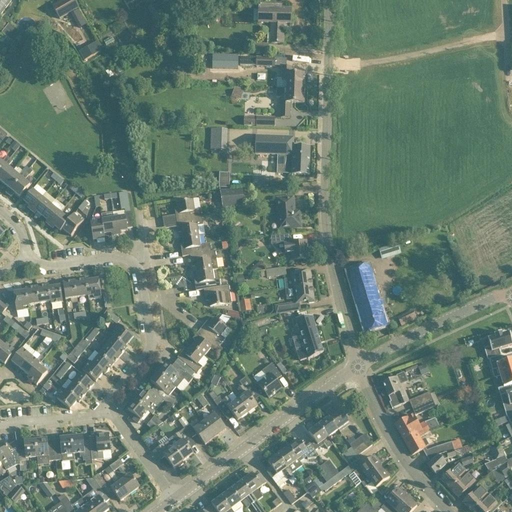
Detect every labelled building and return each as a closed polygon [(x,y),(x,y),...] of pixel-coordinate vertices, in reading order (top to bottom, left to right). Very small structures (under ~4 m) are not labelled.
[(0,0),(0,16),(5,9),(11,1),(9,0),(0,0)] [(59,20),(78,9),(73,0),(65,0),(52,7),(59,20)] [(159,2),(155,5),(149,9),(158,23),(169,16),(159,2)] [(270,43),(273,43),(283,44),(284,24),(290,24),(291,11),(284,11),(284,5),(259,4),(258,23),(271,23),(270,43)] [(14,43),(21,34),(8,24),(1,33),(14,43)] [(102,52),(97,43),(79,53),(84,62),(102,52)] [(252,44),(252,52),(267,53),(267,45),(252,44)] [(434,62),(437,75),(474,66),(476,71),(485,69),(484,64),(490,62),(487,51),(466,56),(464,48),(454,51),(454,50),(446,52),(447,59),(434,62)] [(213,56),(212,69),(238,70),(239,57),(213,56)] [(119,58),(114,60),(119,73),(124,71),(119,58)] [(240,58),(240,67),(274,67),(274,59),(240,58)] [(277,79),(276,88),(286,89),(304,89),(305,75),(291,74),(291,67),(281,67),(281,79),(277,79)] [(235,88),(232,97),(241,100),(245,91),(235,88)] [(276,88),(276,98),(280,98),(280,110),(281,110),(281,118),(290,119),(290,110),(290,104),(304,104),(304,89),(286,89),(276,88)] [(256,118),(256,127),(274,127),(275,119),(256,118)] [(211,137),(211,150),(226,151),(227,138),(211,137)] [(286,175),(309,176),(310,148),(293,147),(294,138),(256,137),(255,155),(286,156),(286,175)] [(15,142),(10,148),(15,152),(20,146),(15,142)] [(0,170),(10,159),(7,157),(2,163),(0,160),(0,170)] [(10,159),(0,170),(0,181),(3,184),(13,172),(8,168),(13,162),(10,159)] [(13,172),(3,184),(9,189),(5,193),(8,195),(26,173),(29,170),(26,167),(23,171),(22,172),(19,176),(13,172)] [(26,173),(8,195),(11,197),(14,193),(20,198),(26,190),(30,186),(24,181),(29,175),(26,173)] [(220,189),(231,189),(231,173),(221,173),(220,189)] [(64,182),(54,174),(51,178),(61,186),(64,182)] [(242,190),(220,193),(223,209),(244,206),(242,190)] [(28,208),(31,211),(42,199),(33,191),(24,202),(29,206),(28,208)] [(130,213),(127,193),(119,194),(122,212),(125,212),(125,214),(130,213)] [(293,198),(276,199),(278,230),(291,229),(291,227),(301,226),(299,212),(292,212),(291,205),(294,205),(293,198)] [(42,199),(31,211),(35,214),(37,212),(42,217),(51,206),(42,199)] [(175,212),(177,222),(202,218),(199,199),(177,203),(178,209),(177,209),(175,212)] [(82,212),(89,204),(85,202),(79,210),(82,212)] [(51,206),(42,217),(48,221),(46,223),(49,226),(60,213),(51,206)] [(60,213),(49,226),(53,230),(55,228),(60,232),(69,221),(60,213)] [(114,219),(113,219),(116,236),(119,235),(121,235),(120,232),(128,231),(127,229),(133,228),(130,213),(125,214),(125,217),(116,218),(114,219)] [(69,221),(60,232),(61,232),(63,230),(71,237),(84,222),(79,218),(77,220),(73,216),(69,221)] [(182,233),(183,239),(198,236),(198,237),(204,236),(202,218),(177,222),(178,231),(181,233),(182,233)] [(108,220),(102,220),(104,235),(110,234),(111,234),(111,236),(116,236),(113,219),(108,220)] [(99,221),(90,222),(92,231),(93,241),(102,240),(105,239),(104,235),(102,220),(99,221)] [(284,244),(285,255),(292,254),(293,262),(309,260),(308,257),(311,257),(310,250),(307,250),(306,242),(292,243),(291,235),(271,237),(271,246),(284,244)] [(182,257),(190,256),(211,253),(211,252),(210,244),(200,246),(198,237),(198,236),(183,239),(184,245),(183,245),(181,248),(182,257)] [(196,267),(197,273),(212,271),(218,270),(215,251),(211,252),(211,253),(190,256),(192,265),(194,267),(196,267)] [(261,261),(251,269),(256,275),(265,267),(261,261)] [(387,327),(369,263),(346,270),(365,333),(387,327)] [(267,278),(287,276),(286,269),(266,271),(267,278)] [(196,292),(204,291),(204,290),(221,287),(220,279),(214,280),(212,271),(197,273),(198,279),(196,279),(194,282),(196,292)] [(290,279),(284,280),(285,290),(294,289),(312,287),(311,280),(313,280),(312,271),(302,273),(290,274),(290,279)] [(81,281),(74,282),(77,298),(83,297),(88,296),(89,296),(86,282),(86,280),(81,281)] [(90,282),(86,282),(89,296),(88,296),(89,301),(93,300),(102,299),(100,290),(99,280),(90,282)] [(72,283),(63,284),(63,287),(66,300),(75,299),(77,298),(74,282),(72,283)] [(222,287),(221,287),(204,290),(204,291),(205,300),(208,302),(209,302),(210,308),(223,306),(232,304),(229,286),(227,286),(222,287)] [(49,287),(37,288),(40,304),(51,303),(49,289),(49,287)] [(60,287),(49,289),(51,303),(51,305),(63,303),(60,287)] [(295,301),(295,304),(308,303),(314,302),(312,287),(294,289),(285,290),(287,302),(295,301)] [(37,288),(26,290),(26,292),(28,306),(40,304),(37,288)] [(26,292),(13,294),(17,312),(29,310),(28,306),(26,292)] [(239,302),(241,313),(251,311),(250,301),(239,302)] [(286,304),(274,306),(275,315),(287,313),(286,304)] [(239,313),(228,311),(227,316),(240,320),(239,313)] [(111,313),(107,317),(117,325),(120,321),(111,313)] [(300,336),(292,338),(299,362),(308,360),(323,354),(312,317),(302,319),(295,320),(300,336)] [(200,330),(220,346),(225,340),(221,337),(228,329),(223,324),(215,318),(211,323),(210,322),(206,323),(200,330)] [(270,325),(267,318),(250,324),(252,331),(270,325)] [(8,325),(16,332),(20,328),(11,320),(8,325)] [(32,327),(28,323),(24,327),(28,331),(32,327)] [(113,333),(111,335),(114,338),(126,347),(127,345),(134,338),(119,325),(113,333)] [(29,336),(20,328),(16,332),(26,340),(29,336)] [(95,329),(91,334),(96,338),(99,333),(95,329)] [(196,342),(192,346),(204,357),(211,349),(215,352),(220,346),(200,330),(194,338),(195,341),(196,342)] [(248,331),(242,334),(245,340),(251,337),(248,331)] [(88,338),(84,343),(88,347),(92,342),(96,338),(91,334),(88,338)] [(499,350),(511,346),(511,344),(509,334),(502,336),(501,334),(494,336),(495,338),(488,340),(490,347),(484,349),(487,361),(501,357),(499,350)] [(110,344),(107,347),(120,357),(123,354),(125,351),(127,348),(126,347),(114,338),(113,340),(110,344)] [(81,345),(77,351),(82,355),(86,349),(88,347),(84,343),(81,345)] [(100,348),(96,352),(100,356),(112,366),(116,361),(118,359),(120,357),(107,347),(103,343),(101,345),(100,348)] [(5,346),(0,352),(0,361),(5,365),(16,352),(7,344),(5,346)] [(204,357),(192,346),(188,351),(187,350),(184,351),(177,358),(197,374),(202,368),(198,364),(204,357)] [(11,362),(20,370),(31,357),(22,349),(11,362)] [(68,358),(67,359),(71,363),(75,358),(78,360),(80,357),(82,355),(77,351),(75,349),(73,351),(68,358)] [(95,352),(87,361),(90,363),(92,365),(103,374),(105,375),(110,369),(111,367),(112,366),(100,356),(96,352),(95,352)] [(64,354),(60,359),(64,362),(67,359),(68,358),(64,354)] [(31,357),(20,370),(29,377),(27,378),(28,379),(39,366),(40,364),(31,357)] [(501,357),(487,361),(488,361),(489,361),(492,372),(498,370),(500,377),(511,372),(511,359),(503,363),(501,357)] [(287,372),(280,362),(277,365),(284,375),(287,372)] [(67,363),(60,372),(64,376),(72,367),(67,363)] [(90,364),(83,372),(96,383),(102,375),(103,374),(92,365),(90,363),(90,364)] [(159,368),(156,372),(176,388),(177,389),(182,393),(189,384),(193,379),(192,378),(184,372),(180,376),(171,369),(166,364),(161,370),(159,368)] [(280,375),(274,367),(272,365),(262,372),(267,378),(258,385),(268,399),(281,390),(274,380),(280,375)] [(426,365),(418,367),(422,376),(429,373),(426,365)] [(39,366),(28,379),(37,386),(47,373),(39,366)] [(61,380),(64,376),(60,372),(56,377),(61,380)] [(157,396),(164,402),(169,406),(173,409),(178,404),(169,397),(176,388),(156,372),(153,376),(155,377),(151,382),(161,391),(157,396)] [(503,388),(498,389),(500,397),(511,392),(511,391),(510,386),(511,385),(511,372),(500,377),(503,388)] [(391,402),(389,403),(392,409),(406,403),(404,398),(406,397),(401,385),(408,383),(404,373),(396,377),(396,378),(383,384),(391,402)] [(74,383),(87,394),(94,385),(81,374),(74,383)] [(215,377),(211,384),(216,386),(220,379),(215,377)] [(242,398),(237,401),(247,415),(258,407),(249,395),(255,391),(246,378),(239,384),(242,387),(237,391),(242,398)] [(8,397),(19,396),(18,382),(2,383),(3,399),(8,399),(8,397)] [(47,392),(51,387),(47,383),(43,388),(46,391),(47,392)] [(66,392),(77,401),(79,403),(87,394),(74,383),(66,392)] [(70,410),(77,401),(66,392),(64,391),(57,400),(70,410)] [(134,400),(148,411),(153,415),(164,402),(157,396),(153,401),(143,392),(138,397),(137,396),(134,400)] [(511,392),(500,397),(507,417),(511,414),(511,392)] [(409,402),(413,410),(419,407),(433,401),(429,393),(409,402)] [(208,406),(201,396),(196,399),(204,409),(208,406)] [(353,407),(352,396),(342,397),(342,408),(353,407)] [(238,422),(247,415),(237,401),(233,405),(227,398),(223,401),(220,397),(214,402),(223,415),(229,410),(238,422)] [(137,424),(148,411),(134,400),(130,403),(132,405),(128,410),(135,416),(132,419),(137,424)] [(419,407),(413,410),(415,416),(435,407),(433,401),(419,407)] [(329,418),(339,431),(348,424),(339,411),(329,418)] [(204,422),(216,438),(226,430),(220,422),(214,414),(204,422)] [(413,416),(395,426),(404,441),(428,428),(430,432),(440,428),(435,419),(425,423),(419,427),(413,416)] [(158,428),(163,424),(155,417),(151,422),(158,428)] [(183,418),(179,421),(184,429),(189,426),(183,418)] [(319,425),(328,438),(339,431),(329,418),(319,425)] [(184,429),(191,439),(197,435),(205,446),(216,438),(204,422),(194,430),(190,425),(189,426),(184,429)] [(314,441),(310,445),(315,452),(325,444),(328,449),(333,445),(328,438),(319,425),(308,433),(314,441)] [(428,428),(404,441),(412,456),(423,450),(425,449),(429,445),(425,439),(420,440),(419,438),(426,435),(430,432),(428,428)] [(178,444),(173,448),(183,462),(194,454),(185,443),(191,439),(184,429),(173,438),(178,444)] [(54,445),(56,461),(62,461),(62,455),(73,454),(71,435),(66,436),(67,438),(60,439),(60,444),(54,445)] [(71,435),(73,454),(80,454),(80,457),(83,457),(83,461),(85,461),(86,465),(92,465),(90,448),(90,441),(84,442),(83,437),(76,437),(76,435),(71,435)] [(97,447),(90,448),(92,465),(95,465),(95,461),(103,460),(103,453),(111,453),(109,435),(96,436),(96,437),(97,447)] [(360,439),(350,445),(354,451),(355,452),(354,453),(357,457),(358,456),(373,446),(365,435),(360,439)] [(35,439),(37,458),(49,457),(49,462),(56,461),(54,445),(48,445),(47,440),(40,441),(40,438),(35,439)] [(25,459),(37,458),(35,439),(31,439),(31,442),(24,442),(25,459)] [(289,448),(300,462),(306,458),(307,459),(316,458),(319,456),(315,452),(310,445),(304,448),(299,440),(289,448)] [(161,447),(153,453),(160,462),(165,458),(173,469),(177,466),(179,468),(183,465),(183,462),(173,448),(168,441),(161,447)] [(4,442),(0,443),(0,459),(2,463),(4,468),(6,471),(16,466),(20,465),(19,451),(11,455),(4,442)] [(451,443),(436,448),(438,457),(454,452),(454,451),(451,443)] [(498,447),(490,451),(495,461),(504,457),(499,446),(498,447)] [(433,461),(426,467),(435,476),(442,469),(446,464),(443,461),(469,453),(472,452),(471,447),(467,448),(454,451),(454,452),(438,457),(436,458),(433,461)] [(293,473),(302,466),(289,448),(283,452),(282,450),(278,454),(279,455),(293,473)] [(360,459),(358,456),(357,457),(354,453),(344,460),(349,467),(360,459)] [(293,473),(279,455),(268,463),(271,468),(266,471),(272,479),(281,472),(288,481),(294,476),(292,474),(293,473)] [(495,461),(486,465),(491,473),(492,473),(495,471),(499,468),(506,464),(507,463),(507,461),(504,457),(495,461)] [(354,473),(361,484),(382,468),(375,458),(354,473)] [(474,464),(472,458),(461,461),(463,467),(474,464)] [(125,470),(122,466),(123,465),(120,460),(110,467),(113,472),(113,473),(118,469),(121,473),(125,470)] [(324,465),(334,478),(339,475),(329,461),(324,465)] [(506,464),(499,468),(507,480),(511,476),(511,473),(510,468),(507,463),(506,464)] [(319,468),(329,482),(334,478),(324,465),(319,468)] [(440,481),(449,490),(466,474),(461,469),(457,465),(451,471),(448,474),(440,481)] [(110,467),(104,471),(108,476),(113,472),(110,467)] [(382,468),(361,484),(365,488),(366,488),(372,496),(379,491),(376,488),(390,478),(382,468)] [(327,483),(321,487),(325,492),(336,484),(340,482),(349,475),(345,470),(339,475),(334,478),(329,482),(327,483)] [(253,474),(242,482),(257,502),(263,498),(258,491),(267,484),(260,475),(255,478),(253,474)] [(466,474),(449,490),(458,499),(474,483),(466,474)] [(119,480),(130,495),(140,488),(130,475),(125,479),(123,477),(119,480)] [(94,479),(101,489),(106,485),(99,476),(94,479)] [(10,493),(16,486),(10,477),(0,483),(0,484),(1,485),(10,493)] [(83,499),(92,511),(106,511),(109,510),(104,504),(109,501),(101,489),(94,479),(86,480),(94,491),(83,499)] [(120,502),(130,495),(119,480),(115,483),(115,484),(116,486),(111,490),(120,502)] [(242,482),(232,490),(241,503),(247,499),(256,511),(263,511),(257,502),(242,482)] [(318,488),(314,482),(304,490),(307,494),(309,494),(318,488)] [(39,485),(49,499),(56,495),(48,484),(47,484),(41,485),(39,485)] [(1,485),(0,486),(0,492),(2,494),(1,495),(5,499),(6,497),(10,493),(1,485)] [(25,492),(18,486),(8,498),(15,504),(25,492)] [(318,488),(309,494),(310,496),(313,499),(322,493),(319,489),(318,488)] [(463,504),(471,511),(482,502),(487,497),(479,488),(463,504)] [(222,497),(231,510),(241,503),(232,490),(222,497)] [(372,508),(368,511),(379,511),(382,509),(384,511),(395,511),(408,499),(399,490),(385,504),(380,499),(372,508)] [(292,506),(297,502),(289,491),(284,495),(292,506)] [(68,511),(92,511),(83,499),(72,506),(63,495),(58,499),(68,511)] [(222,497),(211,505),(216,511),(232,511),(231,510),(222,497)] [(482,502),(471,511),(487,511),(495,505),(492,501),(487,497),(482,502)] [(395,511),(412,511),(417,507),(408,499),(395,511)] [(276,508),(282,504),(279,500),(273,504),(276,508)] [(306,502),(302,505),(305,510),(310,507),(306,502)] [(61,503),(48,511),(68,511),(66,509),(61,503)]
